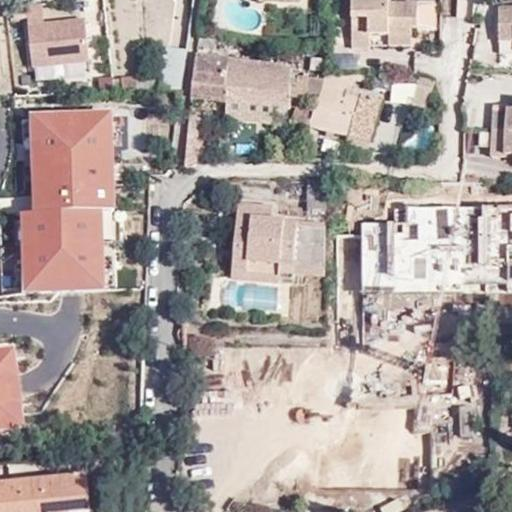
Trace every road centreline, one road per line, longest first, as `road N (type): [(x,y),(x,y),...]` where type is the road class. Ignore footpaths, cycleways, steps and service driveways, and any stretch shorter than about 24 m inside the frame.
road 1 (residential): [(174,190),(154,511)]
road 2 (unknown): [(161,396),(57,345),(0,346)]
